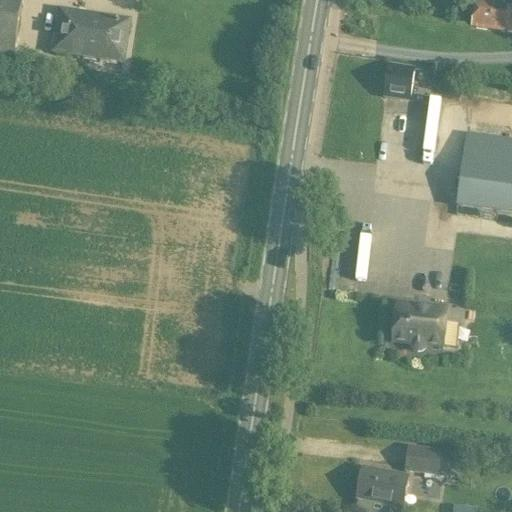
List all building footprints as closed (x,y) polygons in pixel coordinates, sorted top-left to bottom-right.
[(0,0),(0,57),(13,59),(22,8),(21,8),(22,0),(0,0)] [(511,8),(476,3),(472,29),(506,35),(506,33),(511,33),(511,8)] [(121,62),(127,25),(61,15),(55,52),(121,62)] [(415,71),(390,68),(386,99),(412,102),(415,71)] [(511,127),(511,105),(474,99),(456,210),(511,217),(511,141),(507,141),(508,131),(511,131),(511,127)] [(354,253),(333,252),(331,286),(368,288),(370,242),(355,241),(354,253)] [(424,353),(440,355),(441,361),(445,365),(451,365),(456,362),(458,357),(473,359),(477,323),(428,317),(424,353)] [(458,481),(460,457),(449,455),(449,454),(408,449),(404,475),(446,481),(446,480),(458,481)] [(362,471),(356,503),(402,511),(408,479),(362,471)]
